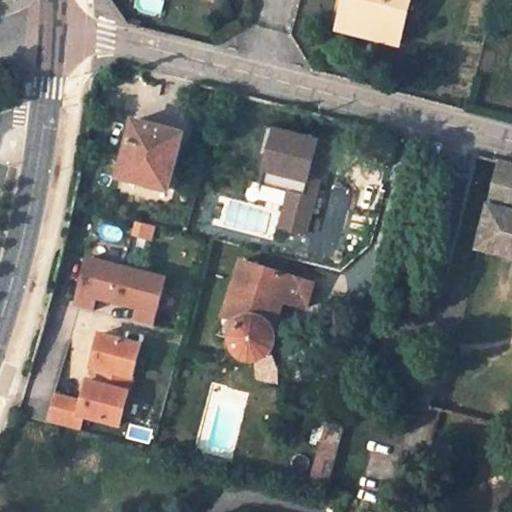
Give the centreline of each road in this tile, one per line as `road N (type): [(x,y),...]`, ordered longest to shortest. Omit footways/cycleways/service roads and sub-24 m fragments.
road 1 (primary): [(0,316),(36,169),(52,31)]
road 2 (residential): [(511,140),(258,75)]
road 3 (residential): [(258,75),(104,35),(52,31)]
